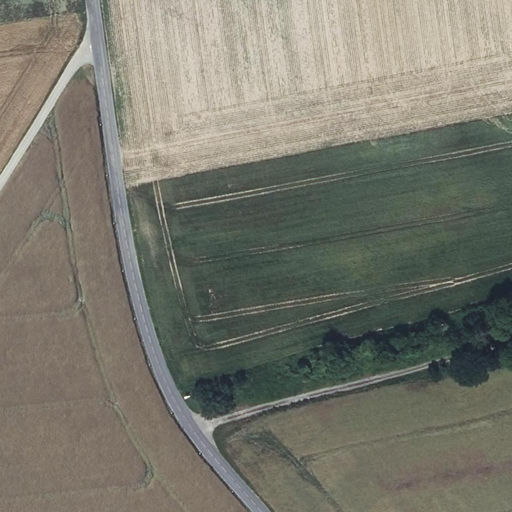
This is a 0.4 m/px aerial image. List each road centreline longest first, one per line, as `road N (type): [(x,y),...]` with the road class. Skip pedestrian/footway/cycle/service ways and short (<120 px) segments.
road 1 (tertiary): [(261,511),(185,421),(151,347),(93,32)]
road 2 (unclassified): [(93,32),(0,178)]
